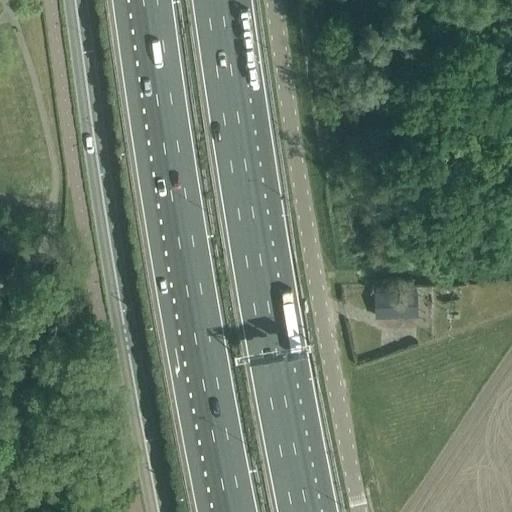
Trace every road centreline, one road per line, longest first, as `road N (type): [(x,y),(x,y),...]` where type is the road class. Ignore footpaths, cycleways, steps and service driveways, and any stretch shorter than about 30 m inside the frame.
road 1 (unclassified): [(359,511),(272,0)]
road 2 (motorway): [(298,511),(213,0)]
road 3 (tertiary): [(73,0),(157,511)]
road 4 (motorway): [(148,0),(229,511)]
